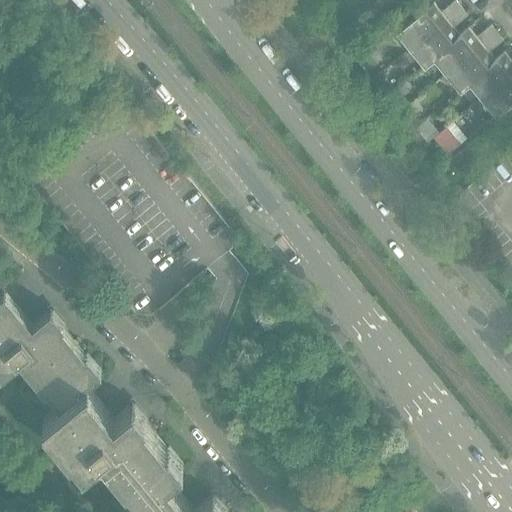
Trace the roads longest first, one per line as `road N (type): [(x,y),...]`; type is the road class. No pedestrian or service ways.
road 1 (secondary): [(105,0),(315,248),(417,401),(507,511)]
road 2 (secondary): [(511,380),(208,0)]
road 3 (residential): [(282,511),(148,350),(0,220)]
